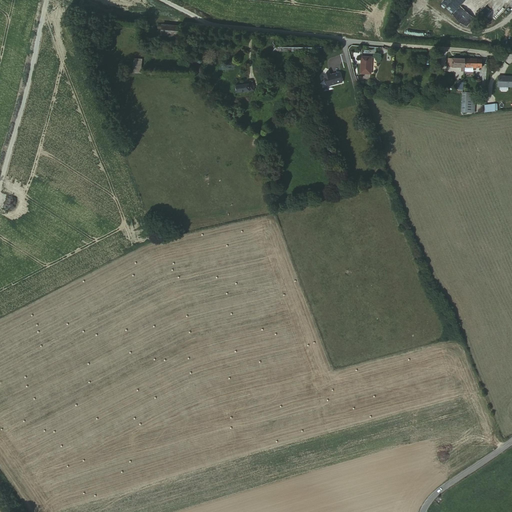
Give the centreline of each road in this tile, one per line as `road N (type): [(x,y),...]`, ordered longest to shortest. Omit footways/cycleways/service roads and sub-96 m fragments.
road 1 (unclassified): [(345,40),(67,11)]
road 2 (track): [(43,0),(0,177)]
road 3 (unclassified): [(511,55),(345,40)]
